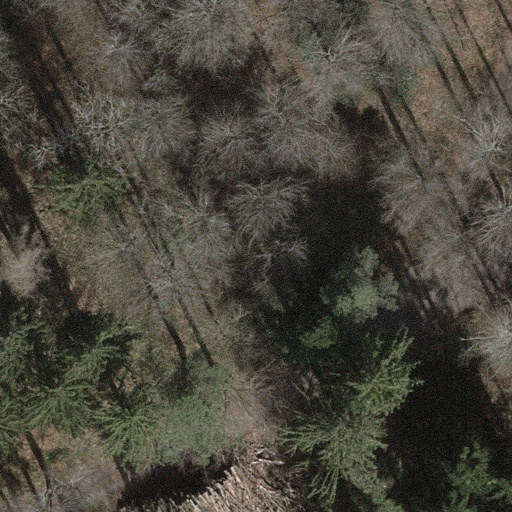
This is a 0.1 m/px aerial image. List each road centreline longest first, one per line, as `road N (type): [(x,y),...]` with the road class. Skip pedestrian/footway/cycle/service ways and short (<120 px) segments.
road 1 (track): [(61,511),(356,352),(511,256)]
road 2 (track): [(356,352),(511,53)]
road 3 (track): [(356,352),(235,511)]
